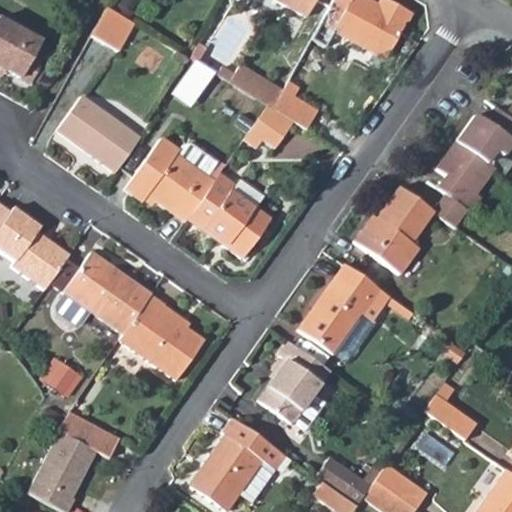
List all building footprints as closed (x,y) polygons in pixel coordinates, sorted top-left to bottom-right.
[(272,0),(273,1),(305,18),(314,0),(272,0)] [(331,0),(327,8),(318,22),(385,59),(410,14),(392,3),(386,13),(375,6),(363,0),(331,0)] [(385,0),(378,0),(375,6),(386,13),(392,3),(385,0)] [(105,7),(90,35),(116,52),(133,25),(105,7)] [(0,23),(0,68),(5,72),(30,85),(40,66),(28,60),(38,43),(0,23)] [(237,66),(236,68),(266,87),(267,85),(237,66)] [(236,68),(227,83),(257,102),(266,87),(236,68)] [(286,82),(281,91),(294,99),(300,90),(286,82)] [(266,87),(257,102),(265,107),(270,110),(280,93),(267,85),(266,87)] [(294,99),(281,91),(280,93),(270,110),(291,123),(304,131),(316,112),(294,99)] [(55,131),(114,174),(139,139),(79,97),(55,131)] [(265,107),(247,133),(259,141),(273,149),(291,123),(270,110),(265,107)] [(446,177),(435,191),(442,196),(462,210),(466,213),(476,200),(472,196),(492,170),(485,165),(494,152),(501,158),(511,146),(511,110),(506,118),(503,115),(491,129),(487,125),(477,118),(436,170),(446,177)] [(497,111),(487,125),(491,129),(503,115),(497,111)] [(247,133),(241,141),(254,149),(259,141),(247,133)] [(159,140),(123,190),(139,202),(139,201),(144,196),(152,201),(182,222),(185,219),(211,182),(216,174),(221,168),(214,164),(205,178),(173,156),(176,151),(159,140)] [(176,151),(173,156),(205,178),(214,164),(187,145),(180,146),(176,151)] [(224,165),(217,160),(214,164),(221,168),(224,165)] [(211,182),(185,219),(224,246),(224,248),(240,260),(267,220),(228,193),(233,186),(216,174),(211,182)] [(432,213),(395,187),(374,217),(370,215),(350,241),(398,276),(417,249),(410,244),(432,213)] [(144,196),(139,201),(148,208),(152,201),(144,196)] [(442,196),(436,205),(456,219),(462,210),(442,196)] [(9,265),(42,289),(67,255),(44,238),(41,241),(34,235),(38,227),(12,208),(0,224),(0,251),(11,260),(9,265)] [(87,311),(121,336),(149,297),(88,253),(61,291),(63,293),(54,306),(54,311),(72,325),(78,324),(87,311)] [(368,283),(341,265),(296,329),(332,355),(332,354),(361,315),(369,321),(386,297),(368,283)] [(121,336),(118,341),(173,380),(202,340),(185,328),(161,310),(163,306),(149,297),(121,336)] [(163,306),(161,310),(185,328),(188,324),(163,306)] [(332,354),(344,363),(373,324),(369,321),(361,315),(332,354)] [(282,361),(270,380),(255,400),(290,424),(291,423),(311,395),(328,371),(286,342),(276,355),(279,358),(282,361)] [(279,358),(265,377),(270,380),(282,361),(279,358)] [(323,403),(311,395),(291,423),(302,431),(323,403)] [(432,396),(420,411),(461,441),(472,424),(432,396)] [(66,412),(53,431),(57,432),(93,452),(105,459),(116,439),(66,412)] [(282,456),(228,417),(218,432),(220,433),(198,464),(202,467),(188,487),(221,511),(222,511),(235,494),(248,504),(282,456)] [(93,452),(57,432),(24,495),(58,511),(64,511),(71,499),(68,498),(93,452)] [(326,457),(312,478),(319,483),(353,506),(360,497),(368,485),(326,457)] [(383,464),(372,481),(412,509),(423,493),(383,464)] [(511,511),(511,476),(503,471),(473,511),(511,511)] [(368,485),(360,497),(381,511),(410,511),(412,509),(372,481),(368,485)] [(319,483),(310,495),(334,511),(348,511),(353,506),(319,483)]
